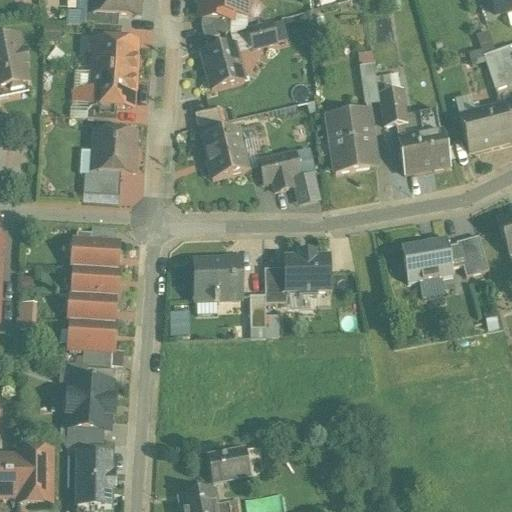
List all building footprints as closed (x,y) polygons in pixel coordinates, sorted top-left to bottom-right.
[(97,0),(96,16),(90,15),(89,29),(96,29),(123,31),(123,19),(142,20),(143,1),(145,2),(144,0),(97,0)] [(206,32),(209,45),(234,38),(235,20),(250,21),(251,0),(205,0),(206,1),(205,23),(206,23),(206,32)] [(511,0),(492,0),(496,13),(511,8),(511,0)] [(98,62),(98,77),(139,80),(140,72),(138,72),(140,47),(125,46),(126,31),(123,31),(96,29),(96,37),(102,44),(101,60),(98,62)] [(251,36),(257,55),(282,48),(276,29),(251,36)] [(0,95),(14,93),(15,98),(27,95),(27,90),(35,89),(31,71),(33,70),(30,56),(28,56),(25,41),(0,45),(0,95)] [(239,49),(206,58),(216,96),(249,87),(239,49)] [(511,51),(501,56),(511,86),(511,51)] [(511,86),(501,56),(487,61),(499,96),(511,90),(511,86)] [(378,69),(364,71),(370,110),(384,108),(378,69)] [(91,116),(91,124),(121,126),(122,112),(135,113),(137,87),(139,87),(139,80),(98,77),(97,92),(98,94),(98,110),(91,116)] [(406,95),(384,99),(390,133),(412,129),(406,95)] [(464,123),(473,158),(511,147),(511,128),(507,111),(464,123)] [(199,119),(203,133),(226,128),(222,113),(199,119)] [(402,146),(409,181),(438,175),(438,176),(450,174),(450,173),(454,172),(447,137),(445,137),(441,115),(422,119),(426,141),(402,146)] [(373,116),(331,122),(340,179),(379,174),(374,143),(376,143),(373,116)] [(207,143),(217,186),(253,177),(243,135),(207,143)] [(140,139),(100,137),(98,162),(102,162),(101,181),(89,180),(87,208),(123,210),(125,178),(137,178),(140,139)] [(298,158),(265,166),(270,189),(303,181),(298,158)] [(511,222),(501,227),(511,257),(511,222)] [(79,273),(121,276),(123,248),(96,247),(96,239),(81,238),(81,246),(79,245),(77,273),(79,273)] [(451,245),(405,253),(412,290),(458,282),(456,274),(467,272),(470,283),(492,277),(483,242),(461,248),(461,250),(452,252),(451,245)] [(329,252),(284,252),(284,268),(285,289),(329,288),(329,252)] [(242,299),(241,258),(193,259),(194,301),(242,299)] [(284,268),(265,268),(265,302),(285,302),(285,289),(284,268)] [(79,273),(77,300),(119,302),(121,303),(123,276),(121,276),(79,273)] [(75,300),(74,326),(76,326),(118,329),(119,302),(77,300),(75,300)] [(76,326),(74,354),(89,355),(88,371),(114,372),(115,356),(118,357),(120,329),(118,329),(76,326)] [(120,382),(72,379),(69,431),(117,433),(120,382)] [(212,462),(217,488),(254,481),(250,455),(212,462)] [(0,487),(0,502),(24,503),(24,509),(42,509),(42,507),(52,507),(53,485),(56,485),(56,457),(26,457),(26,463),(0,463),(0,462),(0,477),(1,479),(1,487),(0,487)] [(221,511),(218,496),(184,502),(185,511),(221,511)]
